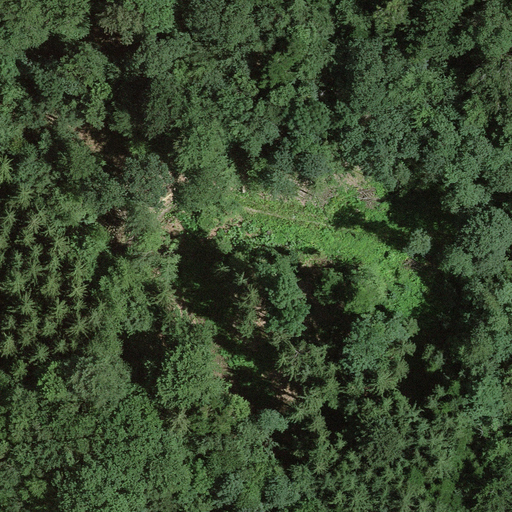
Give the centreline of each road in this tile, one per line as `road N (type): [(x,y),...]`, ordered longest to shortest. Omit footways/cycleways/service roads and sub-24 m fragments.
road 1 (track): [(0,160),(44,194),(86,246),(188,433),(243,511)]
road 2 (track): [(96,263),(136,226),(214,202)]
